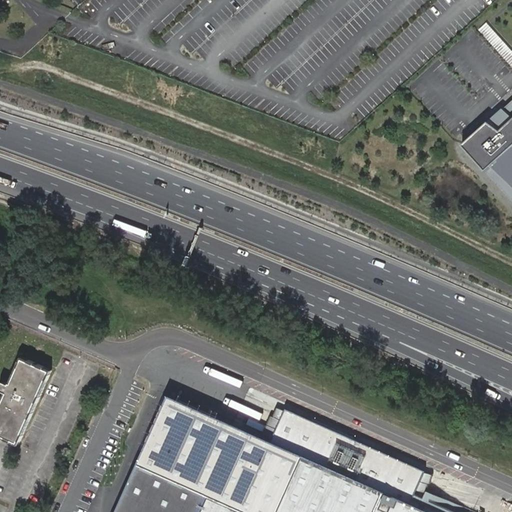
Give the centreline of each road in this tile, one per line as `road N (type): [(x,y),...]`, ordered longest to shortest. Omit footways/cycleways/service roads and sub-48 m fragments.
road 1 (unclassified): [(511,486),(187,340),(164,336),(116,351),(0,303)]
road 2 (motorway): [(195,243),(511,402)]
road 3 (motorway): [(195,243),(511,377)]
road 4 (motorway): [(511,338),(211,213)]
road 5 (motorway): [(511,318),(211,213)]
road 6 (motorway): [(211,213),(0,133)]
road 7 (motorway): [(0,170),(195,243)]
